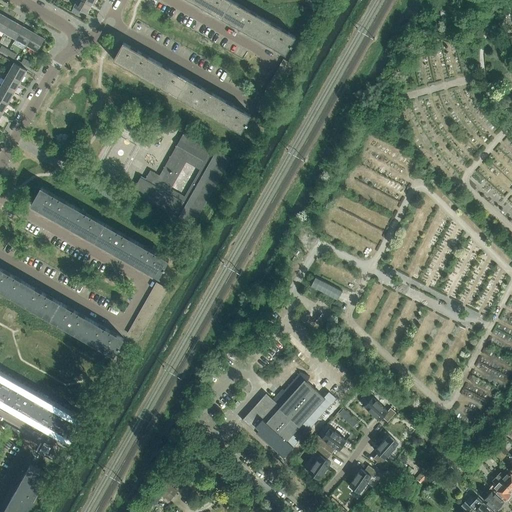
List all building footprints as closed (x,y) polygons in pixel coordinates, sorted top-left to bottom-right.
[(93,3),(87,0),(77,0),(74,7),(87,14),(93,3)] [(231,0),(190,0),(222,18),(232,0),(231,0)] [(222,18),(254,36),(264,18),(232,0),(222,18)] [(0,15),(0,30),(4,33),(12,20),(1,14),(0,15)] [(264,18),(254,36),(286,54),(290,46),(292,47),(293,45),(291,44),(296,37),(264,18)] [(4,33),(15,39),(23,26),(12,20),(4,33)] [(23,26),(15,39),(26,46),(34,32),(23,26)] [(34,32),(26,46),(37,52),(45,39),(34,32)] [(145,78),(155,60),(123,42),(113,60),(145,78)] [(9,50),(2,45),(0,49),(0,50),(7,54),(9,50)] [(17,54),(9,50),(7,54),(14,58),(17,54)] [(24,58),(22,62),(29,67),(31,62),(24,58)] [(177,96),(187,78),(155,60),(145,78),(177,96)] [(284,60),(280,66),(290,72),(294,66),(284,60)] [(8,74),(21,82),(27,71),(14,63),(8,74)] [(290,72),(280,66),(277,72),(287,78),(290,72)] [(274,77),(284,83),(287,78),(277,72),(274,77)] [(8,74),(1,85),(15,93),(21,82),(8,74)] [(284,83),(274,77),(271,82),(281,88),(284,83)] [(209,114),(219,96),(187,78),(177,96),(209,114)] [(267,88),(278,94),(281,88),(271,82),(267,88)] [(1,85),(0,87),(0,98),(9,103),(15,93),(1,85)] [(278,94),(267,88),(264,93),(275,99),(278,94)] [(275,99),(264,93),(261,99),(272,105),(275,99)] [(209,114),(241,132),(246,125),(247,125),(248,124),(247,123),(251,115),(219,96),(209,114)] [(0,112),(2,114),(9,103),(0,98),(0,112)] [(261,99),(258,104),(269,110),(272,105),(261,99)] [(269,110),(258,104),(255,110),(265,116),(269,110)] [(146,179),(141,177),(133,192),(193,226),(231,158),(185,132),(177,146),(178,147),(161,177),(151,171),(146,179)] [(73,205),(41,187),(31,205),(63,223),(73,205)] [(99,193),(100,194),(109,199),(112,192),(103,187),(102,188),(99,193)] [(112,192),(109,199),(118,204),(121,197),(112,192)] [(95,241),(105,224),(73,205),(63,223),(95,241)] [(105,224),(95,241),(127,259),(137,242),(105,224)] [(137,242),(127,259),(159,278),(163,269),(165,270),(166,268),(164,268),(169,260),(137,242)] [(0,290),(18,301),(28,284),(0,267),(0,290)] [(343,288),(316,275),(311,287),(337,300),(343,288)] [(167,289),(157,283),(153,290),(164,296),(167,289)] [(60,302),(28,284),(18,301),(50,319),(60,302)] [(164,296),(153,290),(150,295),(160,301),(164,296)] [(160,301),(150,295),(147,300),(157,307),(160,301)] [(157,307),(147,300),(144,306),(154,312),(157,307)] [(92,320),(60,302),(50,319),(82,338),(92,320)] [(154,312),(144,306),(141,311),(151,317),(154,312)] [(148,323),(151,317),(141,311),(137,317),(148,323)] [(145,328),(148,323),(137,317),(134,322),(145,328)] [(121,347),(120,347),(124,338),(92,320),(82,338),(114,356),(119,348),(120,349),(121,347)] [(145,328),(134,322),(131,328),(142,334),(145,328)] [(142,334),(131,328),(128,334),(139,340),(142,334)] [(273,447),(272,448),(283,458),(298,441),(294,438),(299,433),(303,436),(317,420),(316,419),(331,404),(332,404),(337,399),(331,394),(326,399),(308,382),(310,377),(299,371),(299,372),(301,373),(285,391),(276,383),(242,420),(243,421),(243,420),(273,447)] [(0,398),(4,401),(14,383),(0,375),(0,398)] [(36,419),(46,402),(14,383),(4,401),(36,419)] [(373,397),(364,406),(380,420),(382,417),(387,422),(396,412),(390,407),(388,410),(373,397)] [(73,428),(78,420),(46,402),(36,419),(68,438),(73,429),(74,430),(75,428),(73,428)] [(318,435),(313,441),(318,444),(332,454),(336,448),(339,451),(346,440),(329,428),(322,438),(318,435)] [(383,467),(384,466),(388,461),(385,459),(398,443),(389,435),(375,450),(378,453),(373,458),(383,467)] [(320,455),(308,472),(319,479),(331,462),(328,460),(332,454),(318,444),(313,451),(320,455)] [(40,470),(41,469),(39,468),(39,469),(30,464),(12,497),(30,507),(48,474),(40,470)] [(361,468),(349,486),(359,493),(371,476),(374,479),(379,472),(368,465),(364,471),(361,468)] [(511,474),(509,471),(504,477),(501,474),(498,477),(501,480),(511,490),(511,474)] [(511,491),(511,490),(501,480),(493,489),(505,501),(506,500),(508,500),(510,497),(510,495),(511,494),(510,494),(511,491)] [(484,499),(495,511),(496,510),(498,510),(501,507),(501,505),(504,502),(492,491),(490,489),(482,497),(484,499)] [(493,511),(478,497),(477,497),(473,493),(465,502),(471,507),(471,508),(475,511),(493,511)] [(26,511),(30,507),(12,497),(2,511),(26,511)] [(173,511),(176,509),(166,501),(160,509),(164,511),(173,511)] [(471,507),(465,502),(461,505),(466,510),(468,511),(471,508),(471,507)]
